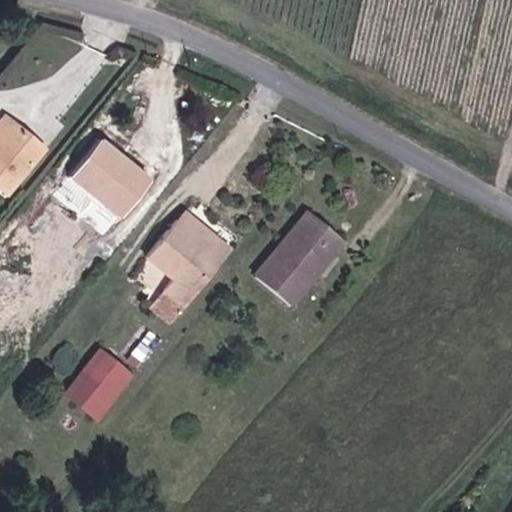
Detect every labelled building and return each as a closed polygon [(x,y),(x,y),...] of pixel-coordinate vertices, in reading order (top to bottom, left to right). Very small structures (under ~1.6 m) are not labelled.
[(0,143),(15,126),(3,117),(0,120),(0,143)] [(43,148),(15,126),(0,143),(0,187),(6,193),(43,148)] [(70,177),(120,216),(148,180),(98,141),(70,177)] [(182,211),(176,219),(207,245),(213,237),(182,211)] [(328,250),(332,254),(343,241),(307,211),(253,276),(289,306),(317,272),(313,268),(328,250)] [(229,249),(213,237),(207,245),(176,219),(145,257),(172,278),(161,291),(182,308),(229,249)] [(317,272),(332,254),(328,250),(313,268),(317,272)] [(169,323),(182,308),(161,291),(149,307),(169,323)] [(101,350),(68,392),(100,419),(135,375),(101,350)]
